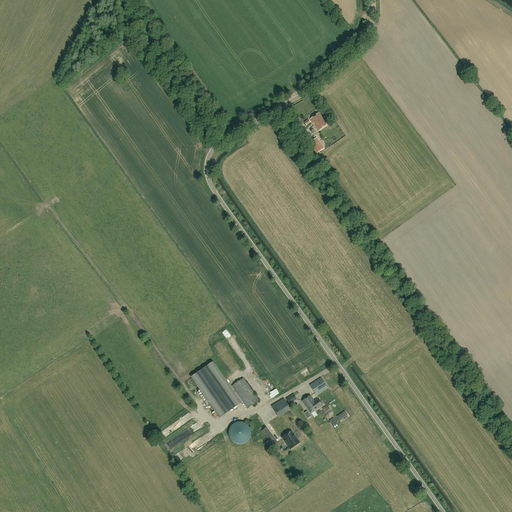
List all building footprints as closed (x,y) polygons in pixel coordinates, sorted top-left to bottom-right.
[(319,131),(328,124),(319,113),(310,119),(319,131)] [(316,138),(309,143),(316,154),(323,149),(316,138)] [(220,418),(241,403),(213,362),(191,377),(220,418)] [(248,408),(259,401),(243,378),(232,386),(248,408)] [(316,395),(328,387),(321,378),(310,385),(316,395)] [(294,401),(297,399),(294,394),(286,398),(290,405),(295,403),(294,401)] [(310,413),(323,405),(319,399),(314,401),(311,395),(302,401),(310,413)] [(286,413),(291,410),(284,399),(271,406),(276,414),(278,417),(285,412),(286,413)] [(340,421),(348,416),(345,411),(337,416),(340,421)] [(334,428),(338,426),(333,418),(329,421),(334,428)] [(251,436),(251,434),(251,432),(250,430),(249,427),(248,426),(246,424),(244,423),(242,422),(240,422),(238,422),(235,423),(233,424),(232,425),(230,427),(229,429),(228,431),(228,433),(229,436),(229,438),(231,440),(232,442),(234,443),(236,444),(238,444),(241,445),(243,444),(245,443),(247,442),(248,440),(250,438),(251,436)] [(175,446),(196,432),(195,431),(200,428),(197,423),(172,442),(175,446)] [(270,449),(278,443),(266,427),(261,431),(268,441),(266,442),(270,449)] [(300,443),(291,431),(282,437),(290,450),(300,443)]
